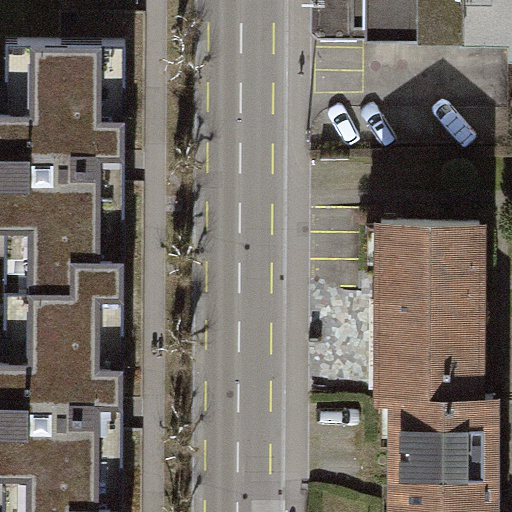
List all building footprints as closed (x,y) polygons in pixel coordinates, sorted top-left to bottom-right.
[(511,0),(358,0),(358,31),(358,35),(508,36),(511,36),(511,0)] [(3,251),(3,286),(124,287),(124,39),(5,39),(5,79),(26,79),(26,105),(0,104),(0,222),(23,223),(23,251),(3,251)] [(393,393),(478,393),(478,308),(477,218),(379,218),(379,225),(368,225),(369,275),(381,275),(381,393),(393,393)] [(2,500),(2,511),(122,511),(124,287),(3,286),(3,328),(22,328),(22,356),(0,355),(0,473),(21,474),(21,500),(2,500)] [(491,511),(492,507),(491,393),(478,393),(393,393),(394,490),(393,511),(491,511)]
